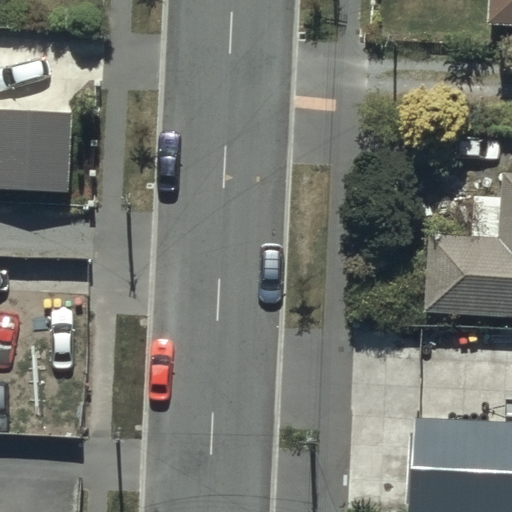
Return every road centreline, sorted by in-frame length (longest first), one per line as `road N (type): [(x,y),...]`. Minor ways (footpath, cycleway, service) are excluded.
road 1 (residential): [(228,74),(207,511)]
road 2 (residential): [(228,74),(511,89)]
